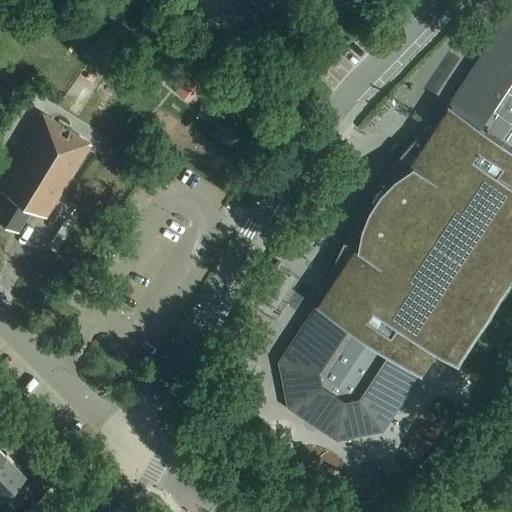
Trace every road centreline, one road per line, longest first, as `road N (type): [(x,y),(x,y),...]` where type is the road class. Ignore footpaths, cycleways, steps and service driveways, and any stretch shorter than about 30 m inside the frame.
road 1 (residential): [(129,447),(248,231),(313,135),(440,0)]
road 2 (unclassified): [(0,320),(129,447)]
road 3 (unclassified): [(129,447),(232,511)]
